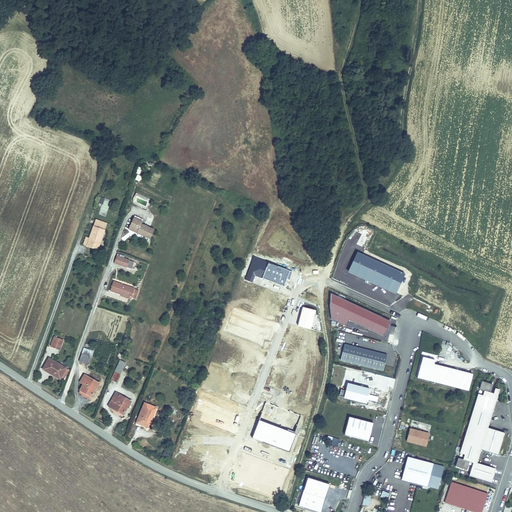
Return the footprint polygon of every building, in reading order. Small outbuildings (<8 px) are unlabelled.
[(99,214),(104,216),(111,200),(105,198),(99,214)] [(135,219),(131,227),(141,231),(140,234),(151,239),(155,231),(141,225),(143,222),(135,219)] [(107,225),(96,221),(89,239),(86,246),(86,247),(97,251),(107,225)] [(117,257),(115,264),(123,267),(126,260),(117,257)] [(135,289),(114,282),(110,291),(120,294),(129,297),(132,298),(135,289)] [(383,336),(391,321),(331,294),(330,307),(332,319),(346,326),(349,321),(383,336)] [(63,341),(53,337),(49,347),(59,351),(63,341)] [(388,355),(344,344),(339,361),(383,372),(388,355)] [(93,352),(84,349),(79,362),(88,365),(93,352)] [(435,360),(423,357),(417,378),(469,391),(474,375),(434,365),(435,360)] [(49,360),(42,370),(59,380),(65,371),(65,369),(49,360)] [(119,361),(110,380),(117,383),(126,364),(119,361)] [(65,371),(59,380),(63,382),(68,373),(65,371)] [(99,384),(85,375),(80,383),(83,385),(79,392),(90,399),(99,384)] [(470,471),(469,476),(492,483),(496,470),(478,464),(481,451),(498,455),(506,434),(489,429),(500,390),(492,388),(494,385),(481,382),(455,467),(470,471)] [(370,390),(347,383),(343,398),(367,405),(370,390)] [(117,394),(109,408),(117,413),(120,409),(125,412),(131,403),(117,394)] [(144,406),(137,423),(149,427),(156,410),(144,406)] [(374,423),(348,418),(344,435),(369,442),(374,423)] [(430,434),(410,428),(406,442),(426,447),(430,434)] [(331,437),(329,445),(338,447),(339,439),(331,437)] [(444,467),(407,457),(401,480),(438,490),(444,467)] [(321,511),(329,485),(306,477),(298,507),(315,511),(321,511)] [(451,478),(443,499),(479,511),(487,491),(451,478)] [(387,499),(389,493),(382,491),(380,497),(387,499)]
